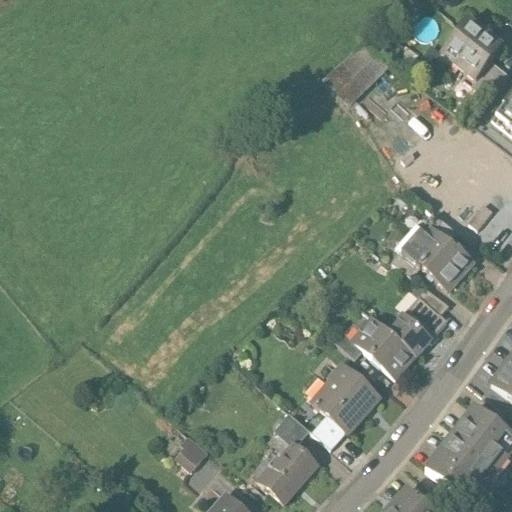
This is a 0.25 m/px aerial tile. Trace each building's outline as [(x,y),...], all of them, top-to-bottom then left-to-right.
[(486,71),(501,53),(466,26),(441,57),(464,75),(463,77),(474,85),(475,86),(486,71)] [(362,47),(329,71),(351,100),(384,76),(362,47)] [(490,104),(505,86),(486,71),(475,86),(474,85),(471,89),(490,104)] [(511,99),(495,122),(511,135),(511,99)] [(478,233),(493,211),(470,195),(455,216),(478,233)] [(451,234),(431,219),(423,228),(423,229),(427,233),(428,232),(442,244),(451,234)] [(420,225),(408,239),(458,283),(472,267),(457,254),(455,256),(442,244),(428,232),(427,233),(423,229),(423,228),(420,225)] [(408,239),(395,253),(400,258),(401,256),(404,259),(403,261),(419,274),(419,275),(421,273),(447,295),(458,283),(408,239)] [(419,274),(403,261),(404,259),(401,256),(400,258),(390,268),(411,283),(419,274)] [(447,311),(425,294),(418,303),(438,321),(438,320),(439,321),(447,311)] [(418,303),(386,338),(414,362),(429,345),(430,347),(436,341),(434,339),(446,327),(439,321),(438,320),(438,321),(418,303)] [(386,338),(371,325),(353,346),(352,347),(362,356),(394,385),(414,362),(386,338)] [(353,346),(343,337),(334,348),(354,365),(362,356),(352,347),(353,346)] [(511,363),(490,392),(511,408),(511,363)] [(378,403),(340,369),(328,383),(309,406),(326,421),(345,438),(346,439),(378,403)] [(511,408),(490,392),(490,391),(490,390),(482,400),(507,422),(511,415),(511,408)] [(511,454),(511,442),(474,412),(425,475),(469,509),(511,454)] [(308,437),(289,419),(279,430),(299,447),(308,437)] [(345,438),(326,421),(310,438),(330,456),(345,438)] [(206,459),(187,442),(179,452),(182,455),(175,463),(191,477),(206,459)] [(316,472),(292,451),(281,463),(278,461),(268,471),(271,474),(259,488),(283,510),(316,472)] [(425,511),(407,495),(391,511),(425,511)] [(239,511),(226,500),(215,511),(239,511)]
